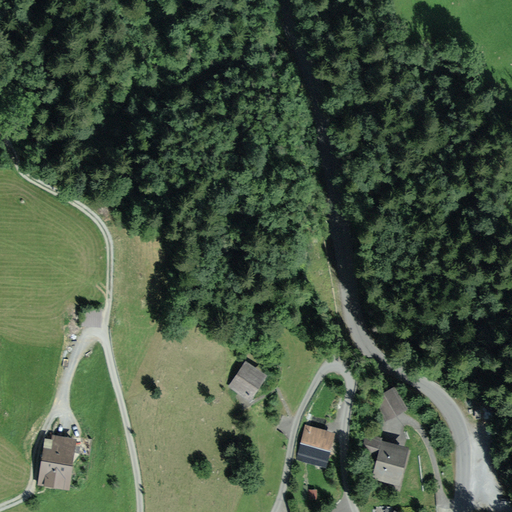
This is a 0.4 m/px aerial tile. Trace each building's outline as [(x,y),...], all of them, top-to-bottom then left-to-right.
[(100,309),(85,308),(84,323),(99,324),(100,309)] [(262,376),(246,365),(233,384),(249,395),(262,376)] [(391,390),(378,397),(384,407),(381,409),(386,417),(401,408),(391,390)] [(276,430),(282,417),(270,410),(264,423),(276,430)] [(327,420),(312,417),(302,456),(323,461),(330,436),(324,434),(327,420)] [(65,487),(73,439),(54,436),(53,442),(46,441),(39,483),(65,487)] [(404,451),(383,446),(383,438),(378,438),(370,436),(369,438),(365,437),(365,456),(377,459),(375,466),(378,467),(376,475),(396,480),(404,451)] [(436,507),(435,491),(420,492),(421,506),(436,507)]
